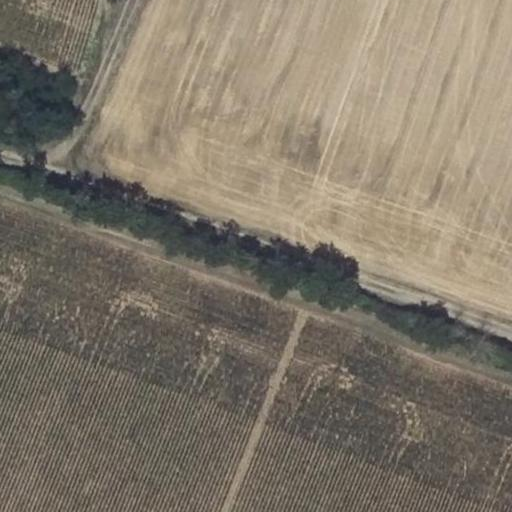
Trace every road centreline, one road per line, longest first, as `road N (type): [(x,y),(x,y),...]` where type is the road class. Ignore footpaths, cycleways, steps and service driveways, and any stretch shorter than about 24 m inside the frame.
road 1 (track): [(511,341),(0,156)]
road 2 (track): [(57,177),(126,0)]
